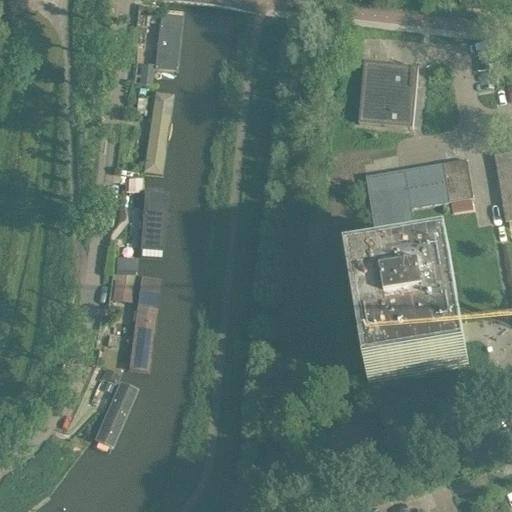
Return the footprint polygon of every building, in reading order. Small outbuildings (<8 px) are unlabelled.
[(160,16),(155,71),(177,73),(182,17),(160,16)] [(418,68),(364,63),(359,124),(412,130),(418,68)] [(141,76),(140,83),(153,84),(153,77),(141,76)] [(174,96),(154,93),(143,174),(162,177),(174,96)] [(147,99),(138,98),(137,112),(145,113),(147,99)] [(498,170),(511,167),(511,153),(495,156),(498,170)] [(467,161),(443,165),(446,178),(469,174),(467,161)] [(381,268),(355,272),(374,381),(463,366),(459,344),(456,345),(455,341),(464,340),(464,337),(455,339),(452,324),(456,323),(445,257),(420,261),(412,210),(446,205),(450,204),(450,203),(448,190),(446,180),(446,178),(443,165),(390,174),(366,178),(381,268)] [(500,183),(511,180),(511,167),(498,170),(500,183)] [(469,174),(446,178),(446,180),(448,190),(471,186),(469,174)] [(142,179),(128,178),(128,192),(142,193),(142,179)] [(511,180),(500,183),(502,196),(511,194),(511,180)] [(471,186),(448,190),(450,203),(474,199),(471,186)] [(169,196),(145,194),(141,254),(164,255),(169,196)] [(504,209),(511,207),(511,194),(502,196),(504,209)] [(473,201),(452,204),(454,214),(474,211),(473,202),(473,201)] [(139,259),(118,257),(117,270),(138,272),(139,259)] [(140,281),(128,372),(150,375),(162,284),(140,281)] [(113,300),(131,302),(132,288),(114,285),(113,300)] [(120,375),(106,369),(101,379),(116,385),(120,375)] [(119,384),(94,442),(114,451),(139,392),(119,384)] [(51,498),(50,495),(26,511),(58,511),(56,511),(38,511),(36,509),(51,498)]
